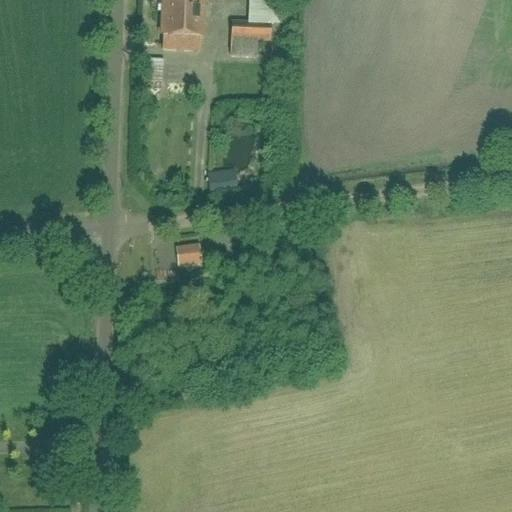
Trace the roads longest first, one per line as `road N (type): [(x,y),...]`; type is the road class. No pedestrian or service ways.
road 1 (unclassified): [(511,175),(107,230)]
road 2 (unclassified): [(95,511),(107,230)]
road 3 (unclassified): [(107,230),(111,0)]
